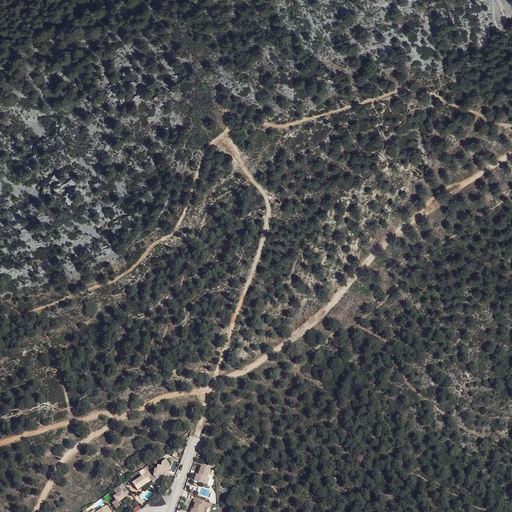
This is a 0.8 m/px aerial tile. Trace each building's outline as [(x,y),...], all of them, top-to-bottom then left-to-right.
[(147,473),(145,475),(150,482),(153,486),(155,485),(158,483),(156,481),(162,477),(163,479),(167,476),(169,466),(165,460),(162,462),(160,466),(157,465),(156,470),(154,469),(153,476),(151,477),(148,472),(147,473)] [(201,474),(198,473),(197,476),(196,479),(207,483),(209,477),(212,468),(204,465),(201,471),(201,474)] [(150,482),(145,475),(131,484),(137,491),(143,486),(150,482)] [(129,496),(124,489),(112,498),(115,501),(111,504),(115,509),(117,508),(119,506),(117,504),(129,496)] [(210,503),(196,497),(195,501),(198,502),(197,506),(196,508),(194,508),(193,511),(192,511),(205,511),(209,511),(211,507),(209,506),(210,503)]
